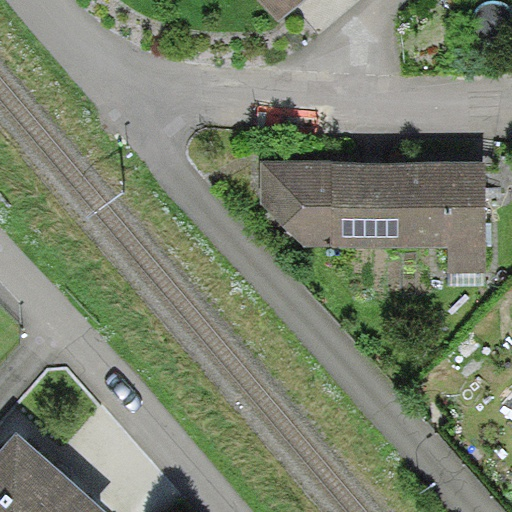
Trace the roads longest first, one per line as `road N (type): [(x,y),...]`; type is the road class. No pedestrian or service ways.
road 1 (residential): [(113,87),(143,136),(471,511)]
road 2 (residential): [(216,511),(51,323)]
road 3 (residential): [(113,87),(319,98)]
road 4 (residential): [(319,98),(476,98)]
